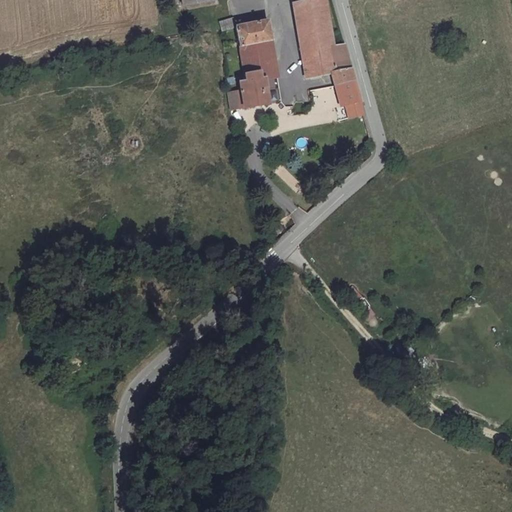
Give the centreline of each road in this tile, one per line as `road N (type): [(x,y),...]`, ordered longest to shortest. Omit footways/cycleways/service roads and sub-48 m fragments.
road 1 (unclassified): [(120,511),(126,403),(141,382),(385,153),(342,0)]
road 2 (track): [(511,440),(429,407),(286,245)]
